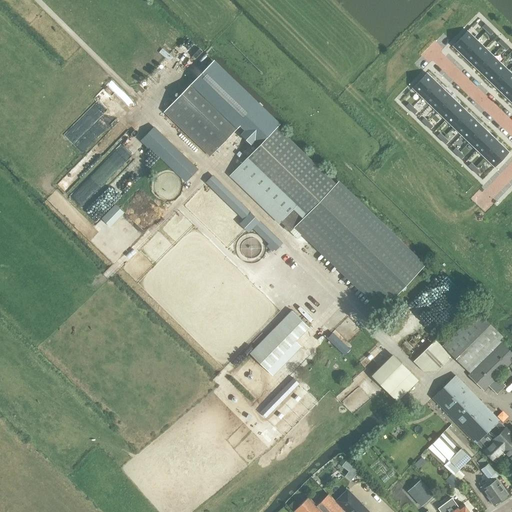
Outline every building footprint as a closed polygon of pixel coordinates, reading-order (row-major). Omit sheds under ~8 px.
[(468,30),(452,46),(462,55),(477,40),(468,30)] [(477,40),(462,55),(470,63),(485,47),(477,40)] [(485,47),(470,63),(478,70),(493,55),(485,47)] [(493,55),(478,70),(485,78),(501,62),(493,55)] [(501,62),(485,78),(493,85),(508,69),(501,62)] [(511,73),(508,69),(493,85),(501,93),(511,81),(511,73)] [(427,72),(412,88),(422,97),(437,82),(427,72)] [(511,81),(501,93),(509,100),(511,97),(511,81)] [(437,82),(422,97),(430,105),(445,89),(437,82)] [(191,84),(164,111),(211,155),(237,128),(191,84)] [(445,89),(430,105),(438,113),(453,97),(445,89)] [(453,97),(438,113),(445,120),(460,104),(453,97)] [(460,104),(445,120),(453,127),(468,112),(460,104)] [(468,112),(453,127),(461,135),(476,119),(468,112)] [(82,114),(65,133),(74,142),(92,123),(82,114)] [(476,119),(461,135),(469,143),(484,127),(476,119)] [(154,126),(140,140),(148,148),(149,147),(185,182),(198,169),(154,126)] [(290,231),(287,234),(292,238),(298,232),(380,310),(425,264),(422,262),(340,180),(336,184),(276,126),(247,157),(230,174),(290,231)] [(484,127),(469,143),(476,150),(491,134),(484,127)] [(491,134),(476,150),(484,157),(499,142),(491,134)] [(499,142),(484,157),(494,167),(510,152),(499,142)] [(211,177),(206,183),(273,248),(278,242),(211,177)] [(117,202),(102,216),(110,225),(125,211),(117,202)] [(292,310),(250,353),(267,370),(310,327),(292,310)] [(442,345),(450,354),(470,373),(468,375),(483,390),(488,385),(497,394),(505,385),(497,377),(511,361),(511,352),(499,340),(503,337),(477,310),(442,345)] [(435,339),(413,361),(424,372),(435,372),(449,358),(447,357),(450,354),(442,345),(441,345),(435,339)] [(397,402),(407,392),(419,380),(393,354),(371,376),(397,402)] [(266,415),(300,382),(292,373),(257,406),(266,415)] [(511,433),(511,434),(499,421),(455,375),(433,398),(484,450),(483,451),(493,461),(493,460),(503,450),(509,455),(508,457),(511,461),(511,433)] [(432,443),(426,449),(426,450),(453,475),(459,470),(470,459),(478,451),(451,423),(432,443)] [(490,477),(496,472),(488,463),(482,468),(490,477)] [(358,472),(352,466),(348,472),(345,477),(351,481),(358,472)] [(421,507),(434,495),(420,479),(407,491),(421,507)] [(487,485),(485,483),(481,487),(493,504),(507,494),(496,479),(487,485)] [(347,491),(336,502),(345,511),(367,511),(368,511),(347,491)] [(294,500),(289,505),(294,511),(345,511),(336,502),(328,493),(316,505),(308,496),(299,505),(294,500)] [(458,506),(451,497),(438,508),(440,511),(469,511),(463,503),(458,506)]
